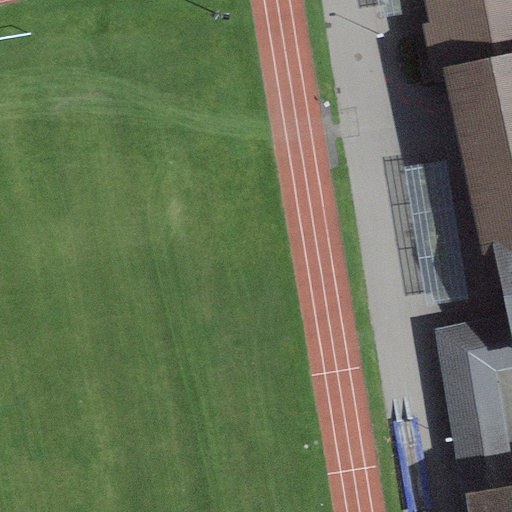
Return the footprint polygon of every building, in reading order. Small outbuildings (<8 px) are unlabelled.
[(400,14),(397,0),(378,0),(381,17),(400,14)] [(511,0),(429,0),(442,68),(511,52),(511,0)] [(511,52),(442,68),(481,252),(496,249),(510,317),(511,325),(511,52)] [(451,162),(405,169),(426,308),(472,301),(451,162)] [(511,325),(510,317),(438,330),(469,496),(511,488),(511,448),(497,370),(511,366),(511,325)] [(511,511),(511,488),(469,496),(471,511),(511,511)]
